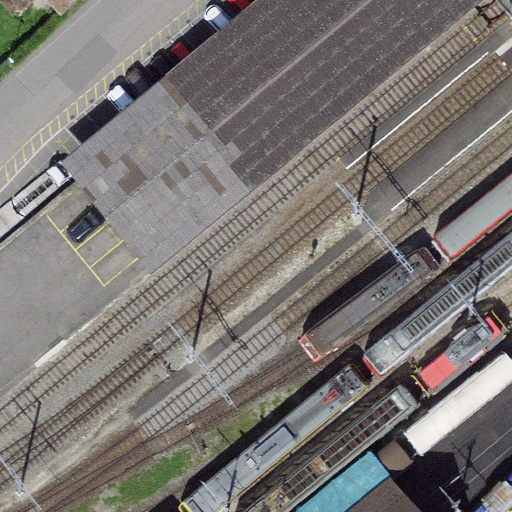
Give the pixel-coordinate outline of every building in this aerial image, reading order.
[(2,0),(18,15),(32,0),(44,0),(57,13),(71,0),(2,0)] [(261,0),(63,165),(83,189),(309,0),(261,0)] [(135,251),(436,0),(309,0),(83,189),(135,251)] [(436,0),(135,251),(153,273),(480,0),(436,0)] [(359,511),(412,511),(392,486),(359,511)]
